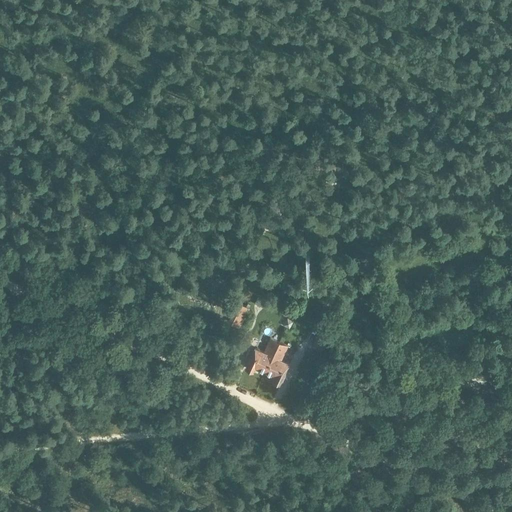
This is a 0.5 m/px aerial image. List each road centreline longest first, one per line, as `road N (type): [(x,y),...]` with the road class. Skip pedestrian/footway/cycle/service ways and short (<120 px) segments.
road 1 (track): [(297,421),(0,281)]
road 2 (track): [(0,450),(297,421)]
road 3 (track): [(297,421),(511,372)]
road 4 (track): [(495,511),(297,421)]
